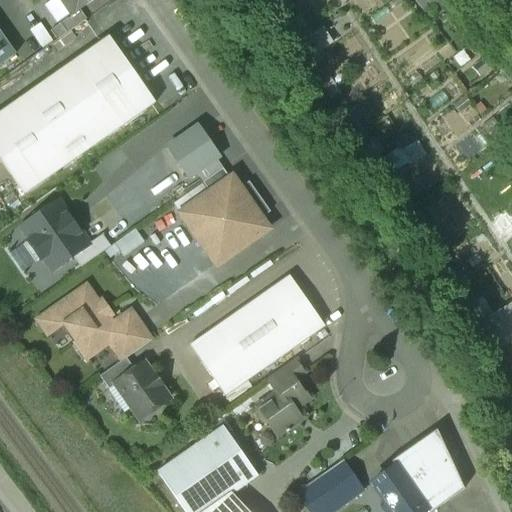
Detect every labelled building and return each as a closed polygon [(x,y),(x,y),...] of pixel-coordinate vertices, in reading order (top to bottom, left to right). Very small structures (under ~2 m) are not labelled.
[(94,0),(58,0),(69,15),(76,10),(77,12),(80,10),(94,0)] [(77,12),(50,31),(57,40),(86,20),(80,10),(77,12)] [(301,59),(331,42),(320,24),(290,42),(301,59)] [(0,34),(0,65),(15,55),(0,34)] [(108,37),(0,112),(0,161),(23,195),(155,103),(108,37)] [(198,127),(167,148),(188,178),(219,157),(198,127)] [(229,179),(223,169),(202,183),(209,193),(179,214),(216,266),(268,230),(260,218),(265,215),(245,186),(241,189),(232,177),(229,179)] [(88,245),(57,202),(26,224),(35,237),(28,242),(40,260),(43,257),(53,271),(73,257),(88,246),(88,245)] [(102,235),(88,245),(88,246),(73,257),(81,268),(110,247),(102,235)] [(289,277),(189,346),(224,397),(324,327),(289,277)] [(86,287),(37,321),(48,337),(65,325),(76,341),(74,342),(86,359),(109,343),(120,335),(112,325),(86,287)] [(150,341),(130,312),(112,325),(120,335),(109,343),(121,361),(126,359),(150,341)] [(511,324),(505,313),(471,334),(484,354),(511,336),(511,324)] [(121,361),(99,377),(109,390),(115,386),(114,385),(134,371),(126,359),(121,361)] [(297,361),(267,382),(275,393),(294,380),(305,373),(297,361)] [(134,371),(114,385),(115,386),(139,420),(169,399),(144,364),(134,371)] [(275,393),(256,407),(255,413),(262,423),(267,423),(277,437),(285,432),(286,433),(289,431),(288,429),(299,422),(292,412),(310,399),(308,397),(309,396),(304,389),(303,389),(302,387),(300,388),(294,380),(275,393)] [(511,437),(511,413),(502,419),(511,437)] [(223,427),(157,473),(184,511),(206,511),(225,499),(257,477),(223,427)] [(436,431),(391,462),(395,467),(396,466),(425,506),(423,507),(426,511),(432,511),(463,490),(436,431)] [(341,462),(292,496),(306,511),(332,511),(361,491),(341,462)] [(425,506),(396,466),(395,467),(371,484),(382,501),(381,506),(385,511),(416,511),(423,507),(425,506)] [(236,511),(225,499),(206,511),(236,511)]
